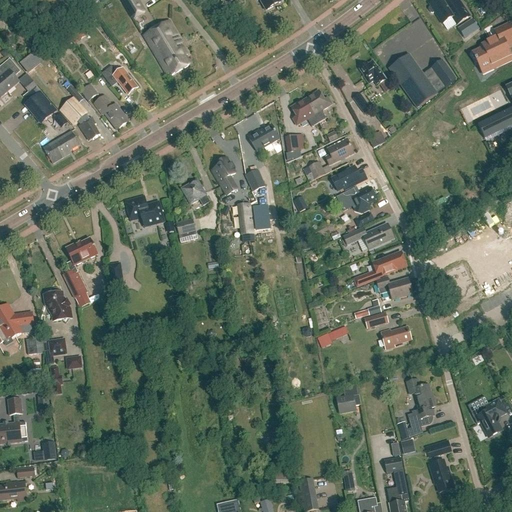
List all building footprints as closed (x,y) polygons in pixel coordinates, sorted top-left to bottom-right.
[(78,0),(85,11),(95,5),(101,0),(78,0)] [(119,0),(132,21),(146,13),(138,0),(119,0)] [(256,0),(257,1),(259,0),(266,12),(282,3),(280,0),(256,0)] [(457,0),(447,0),(445,1),(444,0),(436,0),(429,5),(430,7),(428,8),(428,10),(430,14),(432,14),(434,13),(442,25),(451,19),(456,26),(469,17),(457,0)] [(503,12),(511,4),(511,0),(501,0),(497,4),(503,12)] [(385,44),(418,25),(405,4),(373,23),(385,44)] [(6,10),(0,12),(3,22),(9,20),(6,10)] [(75,45),(86,37),(82,32),(96,21),(94,17),(79,28),(69,37),(75,45)] [(466,41),(474,36),(473,35),(480,30),(472,19),(458,30),(466,41)] [(171,76),(180,71),(189,66),(184,57),(186,56),(182,50),(184,49),(168,22),(143,37),(166,75),(169,73),(171,76)] [(482,49),(471,54),(478,68),(489,62),(492,68),(511,58),(502,40),(506,38),(508,43),(511,40),(511,31),(508,24),(493,32),(496,38),(481,46),(482,49)] [(422,75),(409,56),(389,70),(417,109),(437,95),(436,94),(456,80),(442,61),(422,75)] [(24,68),(30,65),(26,59),(20,63),(24,68)] [(0,98),(0,99),(19,83),(14,78),(20,72),(17,69),(10,60),(0,67),(0,70),(4,75),(0,78),(0,98)] [(376,68),(373,62),(368,66),(367,65),(366,66),(366,65),(364,65),(360,67),(360,69),(361,70),(360,70),(366,79),(365,80),(369,85),(373,82),(377,87),(387,81),(377,67),(376,68)] [(117,73),(112,67),(102,75),(112,88),(118,83),(128,96),(137,89),(127,76),(122,69),(117,73)] [(29,93),(37,87),(31,80),(23,87),(29,93)] [(69,82),(64,86),(67,90),(72,86),(69,82)] [(83,100),(95,94),(90,83),(77,89),(83,100)] [(511,84),(505,88),(511,102),(511,109),(478,127),(485,140),(511,125),(511,84)] [(74,98),(79,94),(72,86),(67,90),(74,98)] [(305,101),(319,124),(326,120),(323,114),(321,114),(322,110),(323,111),(332,106),(328,99),(324,101),(319,92),(312,96),(313,96),(305,101)] [(23,100),(27,105),(34,98),(30,94),(23,100)] [(364,115),(370,110),(360,95),(354,100),(364,115)] [(112,108),(104,97),(93,105),(102,117),(104,115),(117,131),(128,123),(127,121),(115,106),(112,108)] [(312,128),(319,124),(305,101),(297,105),(291,109),(297,118),(293,120),(297,127),(305,122),(306,120),(309,121),(308,123),(312,128)] [(44,122),(57,112),(48,102),(36,112),(44,122)] [(92,141),(100,137),(93,127),(95,126),(91,119),(78,127),(88,142),(92,140),(92,141)] [(257,153),(279,140),(271,126),(260,132),(259,131),(248,137),(257,153)] [(67,150),(69,153),(79,147),(71,133),(52,144),(54,148),(57,147),(58,148),(62,146),(66,151),(67,150)] [(327,137),(330,143),(338,139),(335,133),(327,137)] [(305,150),(303,136),(294,137),(285,138),(288,155),(297,153),(296,151),(305,150)] [(374,150),(374,149),(378,147),(374,139),(370,142),(374,150)] [(330,167),(354,155),(347,141),(328,150),(331,156),(326,159),(330,167)] [(70,155),(69,153),(67,150),(66,151),(62,146),(58,148),(57,147),(54,148),(52,144),(43,149),(52,165),(70,155)] [(227,197),(237,191),(230,178),(236,174),(234,171),(236,170),(232,164),(230,165),(227,159),(223,162),(223,161),(218,163),(219,164),(215,166),(217,169),(212,172),(227,197)] [(303,170),(309,183),(314,181),(326,175),(320,163),(309,168),(303,170)] [(359,175),(355,167),(343,173),(343,174),(332,180),(338,192),(344,189),(345,191),(367,181),(363,173),(359,175)] [(254,193),(265,187),(257,171),(246,177),(254,193)] [(210,203),(197,181),(185,188),(184,194),(191,206),(200,201),(203,207),(210,203)] [(369,191),(368,189),(360,192),(353,195),(351,201),(356,211),(362,214),(368,210),(371,205),(377,202),(372,190),(369,191)] [(147,206),(145,197),(125,202),(130,222),(141,219),(144,229),(165,224),(159,203),(147,206)] [(267,206),(254,208),(257,231),(270,229),(267,206)] [(358,229),(374,221),(371,214),(355,222),(358,229)] [(193,220),(176,224),(179,237),(180,237),(181,242),(196,238),(195,233),(196,233),(193,220)] [(175,232),(172,223),(165,225),(168,234),(175,232)] [(386,229),(385,227),(366,235),(363,229),(343,238),(347,246),(358,241),(363,253),(369,251),(394,240),(389,228),(386,229)] [(66,265),(70,273),(64,276),(75,300),(86,295),(76,275),(78,274),(75,267),(98,256),(94,249),(95,248),(95,247),(93,247),(90,240),(77,246),(76,245),(66,249),(72,262),(66,265)] [(357,288),(365,285),(380,280),(379,279),(407,268),(401,253),(373,264),(376,272),(362,277),(354,281),(357,288)] [(112,294),(124,292),(120,265),(108,267),(112,294)] [(390,286),(388,279),(376,282),(380,296),(390,293),(392,302),(413,296),(409,280),(390,286)] [(53,295),(50,293),(48,296),(44,296),(46,305),(53,317),(54,322),(62,321),(64,324),(65,321),(71,320),(70,311),(68,308),(69,307),(66,302),(64,303),(62,300),(63,299),(62,299),(62,294),(53,295)] [(369,317),(381,313),(379,307),(378,301),(372,302),(373,309),(367,310),(368,311),(354,315),(356,320),(369,317)] [(23,335),(35,334),(34,327),(33,314),(19,315),(20,318),(16,318),(8,305),(0,310),(0,341),(1,344),(11,338),(12,340),(23,334),(23,335)] [(369,317),(369,318),(373,317),(376,328),(389,325),(386,313),(381,314),(381,313),(369,317)] [(317,345),(346,335),(342,325),(314,334),(317,345)] [(412,341),(408,329),(391,333),(390,332),(382,334),(386,350),(395,348),(394,346),(412,341)] [(37,355),(35,340),(26,341),(28,356),(37,355)] [(65,341),(49,343),(49,344),(43,345),(45,357),(51,356),(52,357),(67,355),(65,341)] [(31,359),(31,364),(25,365),(26,375),(38,375),(37,359),(31,359)] [(198,359),(194,366),(201,369),(205,362),(198,359)] [(407,384),(410,396),(415,394),(419,411),(412,413),(413,415),(408,417),(412,431),(429,426),(430,426),(430,425),(431,425),(431,424),(432,424),(432,423),(430,417),(434,416),(434,415),(433,416),(431,409),(436,407),(434,400),(433,400),(429,386),(420,389),(418,381),(407,384)] [(339,416),(357,413),(354,395),(336,399),(339,416)] [(20,416),(23,416),(22,400),(9,402),(10,417),(14,417),(20,416)] [(489,406),(472,415),(478,426),(480,424),(488,439),(502,431),(498,423),(499,422),(500,420),(499,419),(505,415),(506,415),(499,401),(499,400),(489,406)] [(0,446),(22,444),(28,443),(26,424),(20,424),(20,416),(14,417),(15,425),(0,426),(0,446)] [(408,439),(406,432),(407,432),(405,423),(398,425),(402,441),(408,439)] [(270,432),(267,439),(273,442),(277,436),(270,432)] [(452,453),(448,442),(434,446),(437,457),(452,453)] [(44,452),(34,454),(35,463),(57,460),(55,443),(43,445),(44,452)] [(401,456),(398,444),(391,445),(393,458),(401,456)] [(409,502),(400,459),(384,462),(387,475),(394,473),(398,493),(389,498),(392,504),(389,505),(390,511),(406,511),(405,503),(409,502)] [(446,469),(444,461),(429,466),(436,486),(437,485),(440,494),(452,491),(451,487),(453,486),(448,469),(446,469)] [(18,479),(35,477),(34,469),(17,471),(18,479)] [(288,470),(274,470),(273,479),(288,479),(288,470)] [(342,473),(345,486),(354,484),(352,472),(342,473)] [(303,511),(313,511),(319,511),(313,480),(299,483),(303,511)] [(27,501),(25,484),(14,485),(14,484),(6,485),(7,487),(0,488),(0,501),(18,500),(18,502),(27,501)] [(204,489),(205,499),(222,498),(221,488),(204,489)] [(225,496),(227,504),(233,502),(231,495),(225,496)] [(376,499),(358,502),(359,511),(382,511),(381,504),(377,505),(376,499)] [(260,503),(262,511),(273,511),(270,501),(260,503)] [(239,511),(238,502),(218,507),(219,511),(239,511)]
